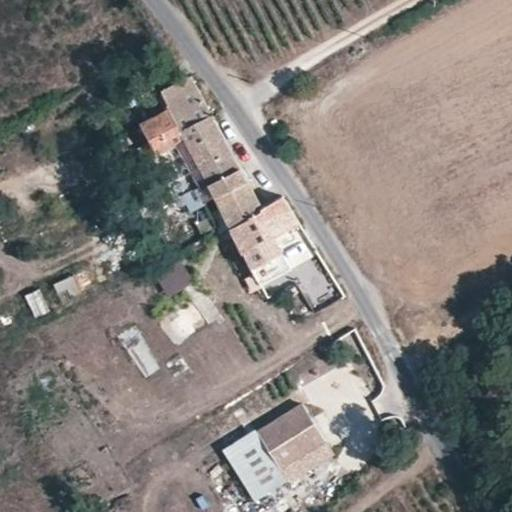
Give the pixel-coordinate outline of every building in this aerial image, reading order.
[(150,155),(171,197),(205,182),(212,196),(246,178),(188,75),(158,88),(167,107),(140,122),(156,152),(150,155)] [(212,196),(200,202),(217,234),(229,227),(264,209),(246,178),(212,196)] [(229,227),(256,279),(270,271),(272,275),(287,267),(278,248),(306,234),(294,214),(283,199),(264,209),(229,227)] [(179,257),(138,277),(154,309),(195,289),(179,257)] [(61,301),(81,293),(74,275),(53,283),(61,301)] [(25,295),(34,318),(49,312),(40,289),(25,295)] [(201,289),(159,322),(177,345),(219,312),(201,289)] [(121,302),(86,324),(96,340),(131,318),(121,302)] [(324,315),(310,342),(321,347),(335,321),(324,315)] [(128,385),(160,369),(138,325),(105,342),(128,385)] [(173,377),(190,370),(184,356),(167,363),(173,377)] [(256,430),(281,470),(324,443),(299,403),(256,430)]
